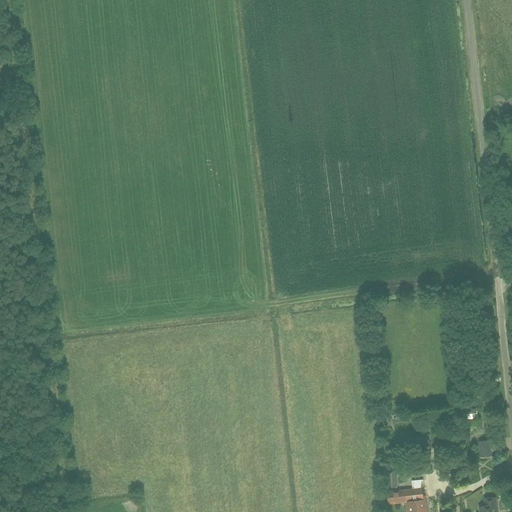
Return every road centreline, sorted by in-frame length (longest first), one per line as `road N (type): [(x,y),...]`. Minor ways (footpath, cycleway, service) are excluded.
road 1 (track): [(12,0),(62,459),(0,446)]
road 2 (residential): [(511,414),(466,0)]
